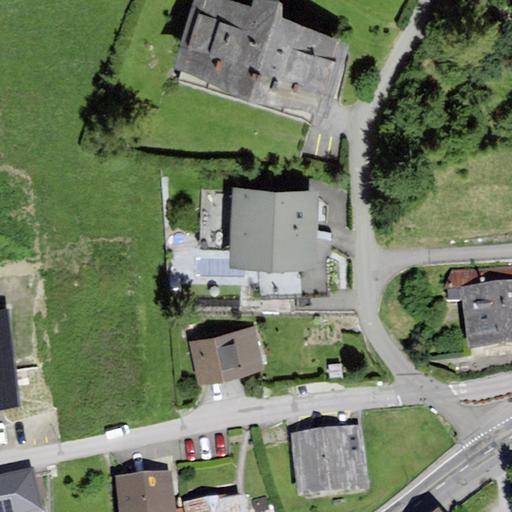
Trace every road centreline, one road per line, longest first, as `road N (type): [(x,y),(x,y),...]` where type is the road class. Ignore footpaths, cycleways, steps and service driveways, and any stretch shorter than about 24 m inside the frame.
road 1 (residential): [(433,394),(251,409),(0,465)]
road 2 (residential): [(433,394),(379,337),(369,300),(361,145),(371,108),(427,0)]
